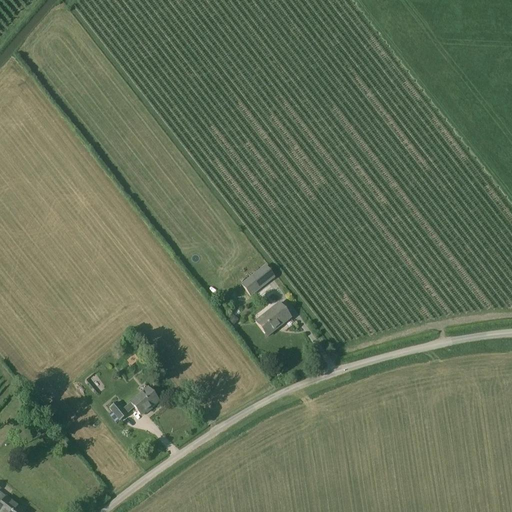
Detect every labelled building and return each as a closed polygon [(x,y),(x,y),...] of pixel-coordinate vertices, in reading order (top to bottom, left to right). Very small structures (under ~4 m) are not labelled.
[(254,269),(250,272),(253,276),(240,286),(250,298),(274,279),(265,266),(261,269),(259,266),(254,269)] [(279,305),(255,323),(266,338),(290,319),(279,305)] [(228,323),(233,327),(238,320),(233,316),(228,323)] [(140,417),(158,403),(147,389),(130,403),(130,404),(122,410),(117,403),(109,410),(119,422),(127,416),(126,415),(134,409),(140,417)] [(0,488),(0,503),(0,504),(0,511),(24,511),(25,511),(6,497),(0,493),(0,489),(1,489),(0,488)]
